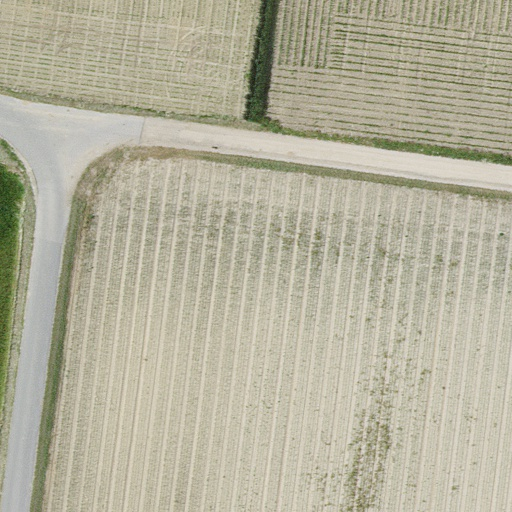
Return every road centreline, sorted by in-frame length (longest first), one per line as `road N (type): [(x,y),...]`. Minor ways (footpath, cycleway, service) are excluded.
road 1 (track): [(0,126),(511,191)]
road 2 (track): [(62,136),(18,511)]
